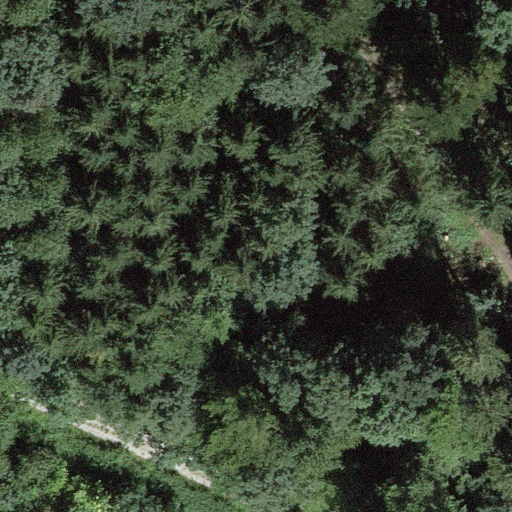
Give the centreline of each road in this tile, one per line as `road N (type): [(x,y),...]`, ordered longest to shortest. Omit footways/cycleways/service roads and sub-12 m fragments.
road 1 (track): [(0,382),(298,511)]
road 2 (track): [(339,0),(511,236)]
